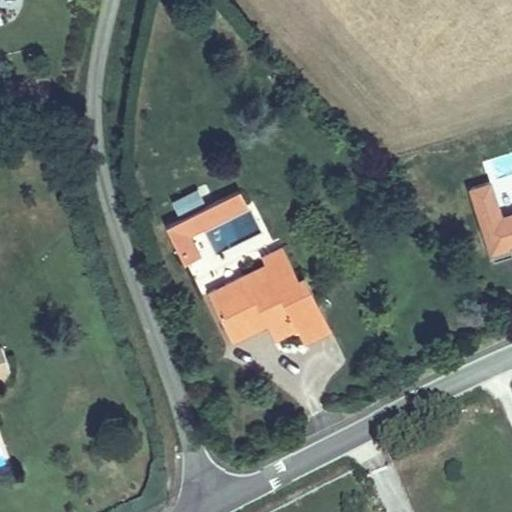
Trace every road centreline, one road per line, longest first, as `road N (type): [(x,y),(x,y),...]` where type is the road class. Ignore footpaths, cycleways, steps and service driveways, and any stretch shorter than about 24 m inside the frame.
road 1 (unclassified): [(111,0),(96,73),(95,136),(108,208),(215,506)]
road 2 (unclassified): [(215,506),(511,358)]
